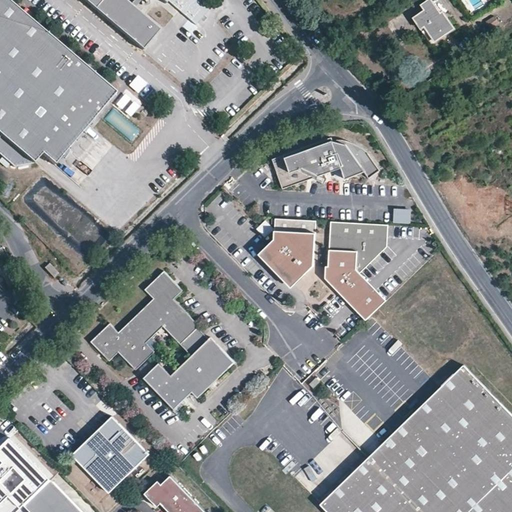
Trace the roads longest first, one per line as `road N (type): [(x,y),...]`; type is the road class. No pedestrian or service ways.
road 1 (tertiary): [(366,98),(511,319)]
road 2 (residential): [(306,348),(177,211)]
road 3 (unknown): [(63,312),(78,344),(169,439)]
road 4 (residential): [(177,211),(63,312)]
road 5 (residential): [(271,123),(177,211)]
